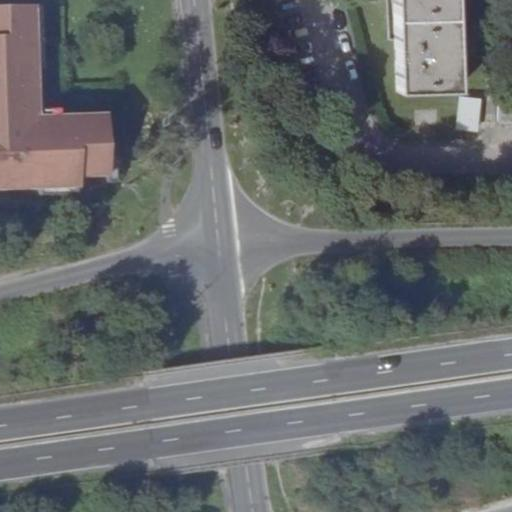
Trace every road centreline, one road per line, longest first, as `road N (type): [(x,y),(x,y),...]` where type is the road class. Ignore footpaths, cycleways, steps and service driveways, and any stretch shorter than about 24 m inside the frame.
road 1 (trunk): [(511,356),(0,427)]
road 2 (trunk): [(0,466),(511,395)]
road 3 (residential): [(321,0),(351,119),(399,171),(511,171)]
road 4 (trunk): [(511,237),(219,243)]
road 5 (tertiary): [(252,511),(219,243)]
road 6 (tertiary): [(219,243),(196,0)]
road 7 (trunk): [(219,243),(0,296)]
